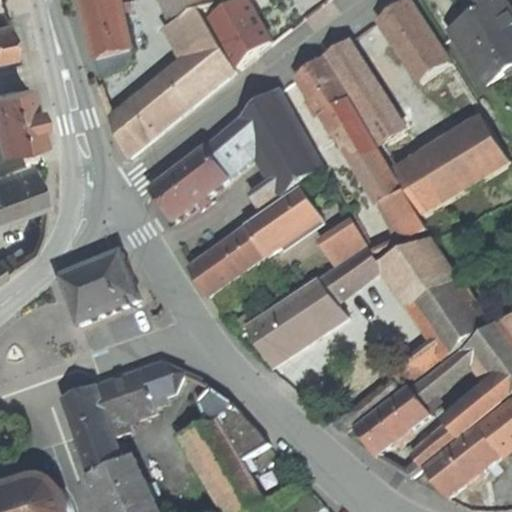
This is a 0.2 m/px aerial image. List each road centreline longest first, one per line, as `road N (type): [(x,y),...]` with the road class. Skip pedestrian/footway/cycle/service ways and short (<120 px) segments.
road 1 (residential): [(374,0),(138,183),(87,202)]
road 2 (residential): [(204,334),(361,499),(383,511)]
road 3 (residential): [(204,334),(0,405)]
road 4 (tertiary): [(46,0),(88,173),(87,202)]
road 5 (residential): [(87,202),(137,235),(204,334)]
road 6 (tertiary): [(87,202),(80,226),(48,267),(0,306)]
